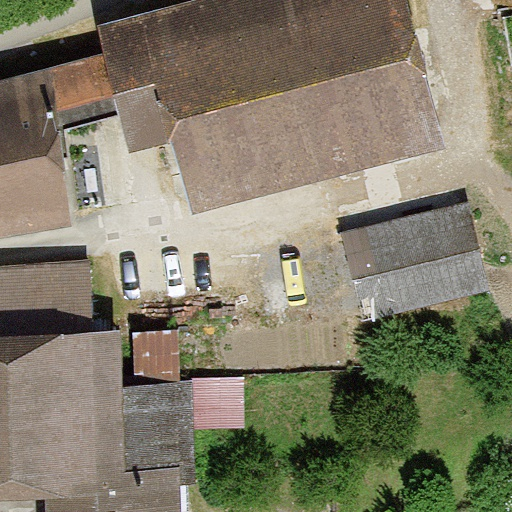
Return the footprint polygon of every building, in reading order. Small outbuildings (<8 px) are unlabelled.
[(444,140),(408,0),(172,0),(96,19),(127,140),(172,129),(191,203),(444,140)] [(48,58),(0,70),(0,226),(70,215),(48,58)] [(367,320),(499,291),(478,196),(346,225),(367,320)] [(120,477),(180,476),(195,476),(194,375),(120,376),(120,321),(0,322),(0,478),(45,478),(120,477)] [(182,511),(180,476),(120,477),(45,478),(45,511),(182,511)]
